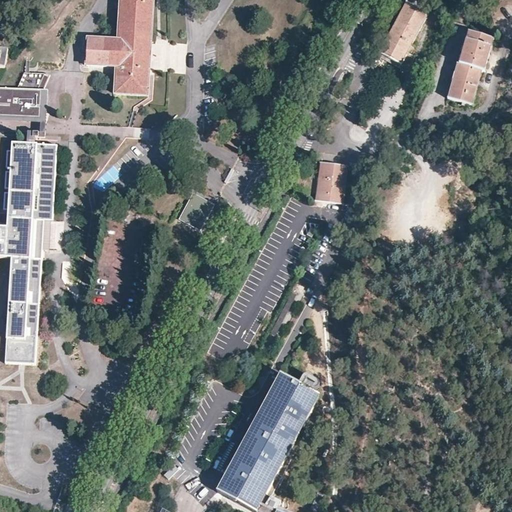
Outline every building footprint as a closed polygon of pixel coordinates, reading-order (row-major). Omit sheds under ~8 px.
[(149,55),(152,0),(120,0),(118,41),(87,39),(86,66),(117,68),(115,95),(147,97),(149,55)] [(428,14),(406,3),(380,54),(409,70),(415,57),(407,53),(428,14)] [(485,73),(495,40),(469,32),(459,65),(457,65),(447,99),(472,106),(483,72),(485,73)] [(0,118),(42,121),(43,91),(51,75),(24,74),(18,90),(0,88),(0,118)] [(40,145),(42,135),(30,133),(29,143),(40,145)] [(30,370),(37,265),(33,265),(36,226),(41,226),(48,226),(53,152),(8,149),(8,158),(3,158),(2,174),(7,175),(7,179),(2,179),(1,195),(6,195),(5,200),(0,199),(0,216),(4,216),(3,233),(0,232),(0,263),(6,264),(0,362),(0,368),(22,370),(30,370)] [(319,203),(341,206),(346,167),(323,164),(321,188),(318,187),(317,197),(320,197),(319,203)] [(200,231),(213,206),(193,196),(180,220),(200,231)] [(275,336),(297,296),(292,293),(270,334),(275,336)] [(274,511),(264,506),(267,499),(271,501),(301,446),(297,444),(321,397),(283,376),(220,494),(252,511),(274,511)]
